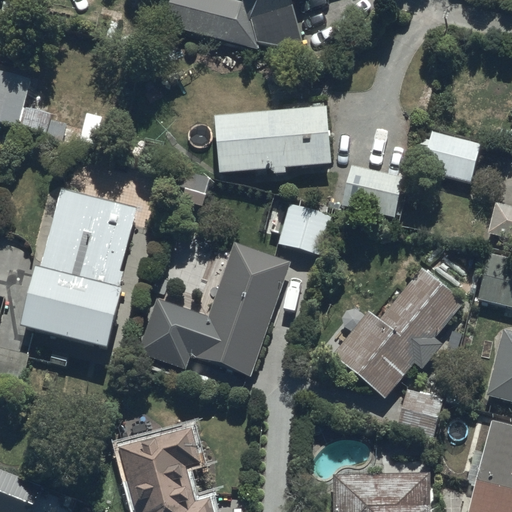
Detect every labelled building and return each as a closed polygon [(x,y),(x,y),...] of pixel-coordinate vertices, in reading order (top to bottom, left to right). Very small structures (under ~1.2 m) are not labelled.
[(244,0),(245,2),(237,0),(171,0),(163,29),(256,51),(258,42),(285,47),(305,42),(294,0),(244,0)] [(100,59),(75,53),(70,72),(95,78),(100,59)] [(0,123),(48,136),(54,115),(25,107),(32,80),(0,71),(0,123)] [(283,111),(217,116),(221,173),(276,169),(276,174),(288,173),(288,167),(334,163),(330,108),(324,108),(324,101),(283,104),(283,111)] [(484,142),(432,131),(424,172),(475,182),(484,142)] [(407,178),(353,167),(346,205),(399,216),(407,178)] [(213,178),(190,173),(183,203),(206,208),(213,178)] [(41,268),(26,326),(111,349),(131,273),(123,271),(139,209),(65,190),(44,269),(41,268)] [(323,258),(334,216),(291,203),(280,246),(323,258)] [(511,207),(497,204),(489,235),(511,240),(511,207)] [(255,377),(293,265),(234,245),(209,317),(157,300),(140,353),(190,370),(194,357),(255,377)] [(511,257),(489,252),(478,301),(511,309),(511,257)] [(386,401),(468,302),(427,268),(384,320),(372,310),(333,357),(386,401)] [(511,330),(505,329),(489,395),(511,401),(511,330)] [(32,355),(0,347),(0,383),(23,389),(32,355)] [(446,400),(408,392),(399,431),(436,440),(446,400)] [(511,511),(511,424),(494,419),(469,511),(511,511)] [(195,428),(122,448),(137,511),(215,511),(212,498),(198,501),(189,466),(203,462),(195,428)] [(1,468),(0,470),(0,511),(33,511),(44,485),(1,468)] [(433,511),(433,474),(337,474),(337,511),(433,511)]
